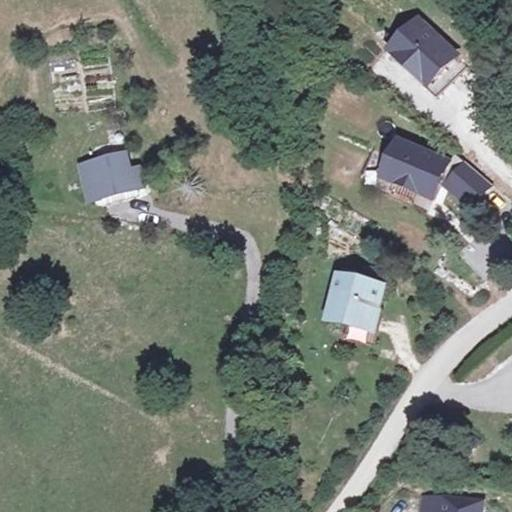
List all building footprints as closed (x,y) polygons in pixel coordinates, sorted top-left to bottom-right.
[(421,23),(396,53),(434,84),(459,54),(421,23)] [(439,182),(447,185),(445,187),(470,206),(488,183),(464,164),(453,154),(446,163),(395,144),(381,180),(431,200),(439,182)] [(128,163),(84,172),(92,207),(135,197),(128,163)] [(343,265),(333,308),(354,313),(372,317),(382,275),(343,265)] [(372,317),(354,313),(351,325),(377,332),(380,320),(372,317)] [(348,327),(345,337),(369,344),(372,334),(348,327)] [(455,423),(442,445),(474,462),(488,439),(455,423)] [(487,511),(489,499),(430,491),(427,511),(487,511)]
